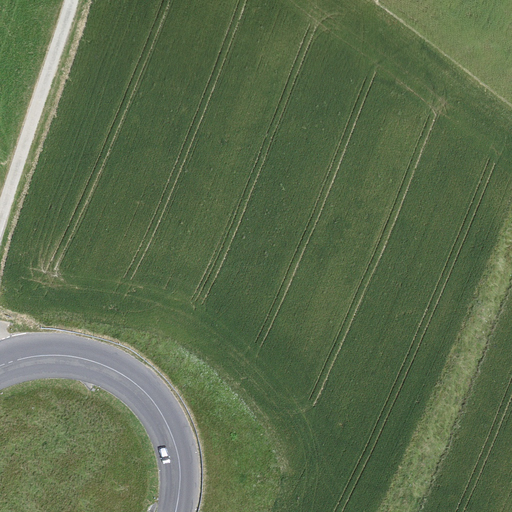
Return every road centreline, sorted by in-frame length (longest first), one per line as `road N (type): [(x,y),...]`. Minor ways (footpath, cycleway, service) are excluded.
road 1 (tertiary): [(0,365),(17,356),(84,354),(136,376),(166,419),(178,457),(171,511)]
road 2 (unclassified): [(0,231),(71,0)]
